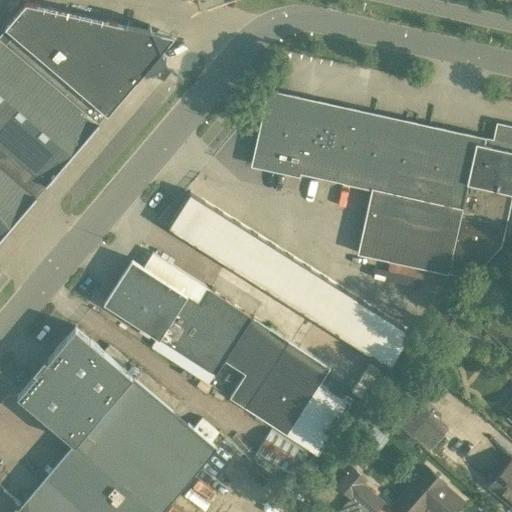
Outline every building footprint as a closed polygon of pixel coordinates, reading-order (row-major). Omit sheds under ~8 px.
[(26,2),(4,29),(104,115),(174,33),(26,2)] [(0,33),(0,237),(104,115),(4,29),(0,33)] [(511,148),(269,95),(254,162),(371,189),(357,252),(471,277),(502,244),(511,192),(511,148)] [(168,226),(389,366),(411,331),(190,191),(168,226)] [(310,353),(210,288),(152,250),(143,265),(132,257),(104,301),(157,336),(151,346),(207,383),(214,372),(216,373),(225,359),(245,371),(229,395),(286,431),(330,366),(310,353)] [(211,440),(194,425),(123,365),(104,349),(75,325),(17,393),(75,443),(87,453),(36,511),(23,511),(19,509),(17,507),(12,511),(160,511),(217,445),(211,440)] [(350,402),(319,382),(287,432),(318,452),(350,402)] [(391,418),(428,449),(447,426),(410,395),(391,418)] [(308,451),(270,429),(255,454),(293,476),(308,451)] [(511,456),(488,484),(511,504),(511,456)] [(340,508),(344,511),(366,511),(369,510),(371,511),(375,511),(384,501),(363,483),(368,478),(351,464),(335,484),(349,496),(340,508)] [(444,482),(445,481),(426,465),(391,506),(398,511),(418,511),(425,504),(434,511),(453,511),(464,500),(444,482)]
